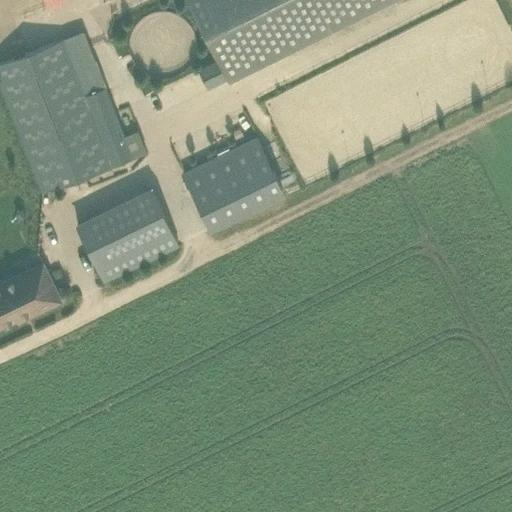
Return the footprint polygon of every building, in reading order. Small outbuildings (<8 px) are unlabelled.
[(189,0),(229,79),(388,0),(189,0)] [(0,61),(0,86),(41,193),(133,157),(84,30),(0,61)] [(181,172),(209,231),(285,194),(256,135),(181,172)] [(77,223),(104,279),(178,243),(151,187),(77,223)] [(42,261),(0,281),(0,325),(16,318),(18,321),(61,300),(42,261)]
